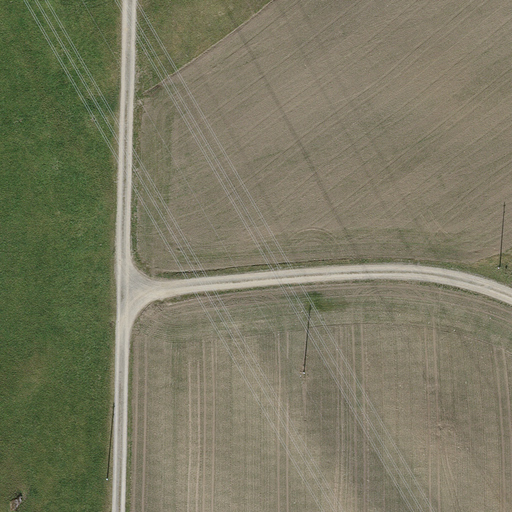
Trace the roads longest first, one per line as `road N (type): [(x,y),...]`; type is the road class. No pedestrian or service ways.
road 1 (track): [(511,298),(444,276),(399,273),(126,298),(119,511)]
road 2 (track): [(128,0),(126,298)]
